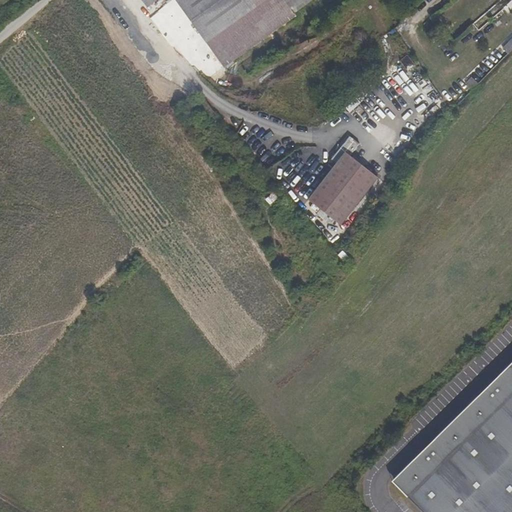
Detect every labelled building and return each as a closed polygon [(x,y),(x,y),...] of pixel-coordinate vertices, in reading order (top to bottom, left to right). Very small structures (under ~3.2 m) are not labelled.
[(177,0),(176,1),(224,67),(295,16),(293,13),(283,0),(177,0)] [(283,0),(293,13),(311,0),(283,0)] [(511,38),(503,48),(509,55),(511,51),(511,38)] [(471,77),(465,83),(473,90),(479,84),(471,77)] [(337,224),(374,177),(342,152),(305,199),(337,224)] [(511,511),(511,362),(497,377),(498,378),(489,390),(477,398),(477,397),(433,440),(434,441),(425,453),(413,461),(395,478),(395,488),(419,511),(511,511)] [(497,377),(477,397),(477,398),(489,390),(498,378),(497,377)] [(433,440),(413,461),(425,453),(434,441),(433,440)]
